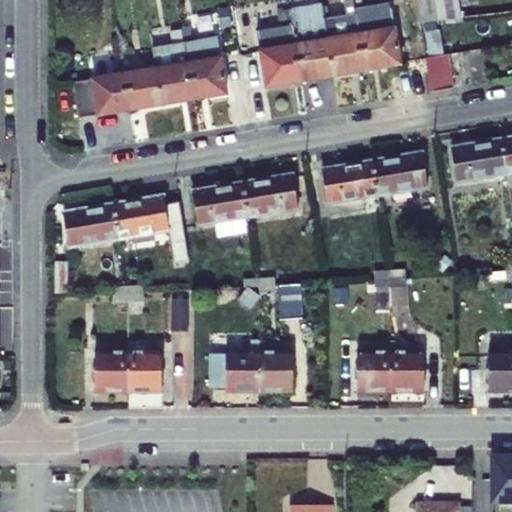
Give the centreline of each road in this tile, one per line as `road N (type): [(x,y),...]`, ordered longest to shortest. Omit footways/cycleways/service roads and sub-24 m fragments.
road 1 (residential): [(511,105),(29,187)]
road 2 (residential): [(31,442),(115,429),(511,427)]
road 3 (residential): [(31,442),(29,187)]
road 4 (residential): [(29,187),(27,0)]
